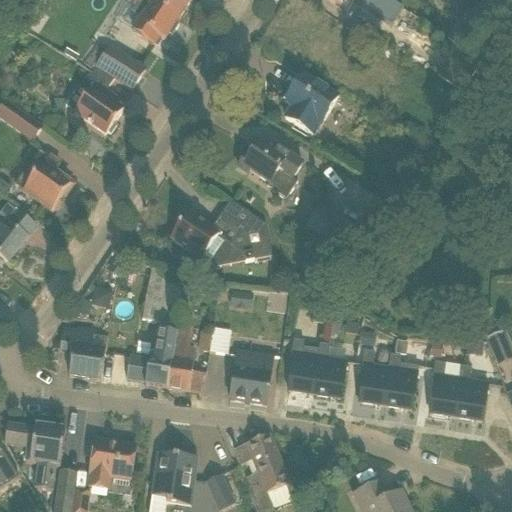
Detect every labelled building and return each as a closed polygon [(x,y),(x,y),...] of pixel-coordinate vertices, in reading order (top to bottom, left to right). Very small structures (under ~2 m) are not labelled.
[(164,43),(178,22),(152,5),(144,0),(133,0),(139,3),(133,12),(143,19),(133,34),(154,48),(159,40),(164,43)] [(178,22),(192,1),(190,0),(155,0),(152,5),(178,22)] [(403,10),(392,3),(388,0),(325,0),(346,14),(354,2),(354,0),(360,0),(376,10),(384,15),(387,10),(399,18),(403,10)] [(494,0),(490,0),(485,9),(502,20),(507,9),(494,0)] [(480,15),(470,30),(459,46),(479,58),(495,35),(493,34),(498,27),(480,15)] [(478,60),(479,58),(459,46),(438,77),(462,94),(483,63),(478,60)] [(111,50),(108,54),(98,48),(85,64),(83,63),(80,67),(91,75),(97,69),(114,81),(132,92),(145,72),(111,50)] [(114,105),(117,101),(106,93),(114,81),(97,69),(91,75),(85,80),(95,86),(74,115),(106,137),(124,112),(114,105)] [(338,99),(303,77),(286,105),(292,109),(285,120),(313,137),(319,126),(321,127),(338,99)] [(0,119),(33,143),(42,130),(5,104),(0,110),(0,119)] [(248,176),(250,173),(269,186),(267,189),(286,201),(297,184),(293,181),(303,167),(273,147),(270,151),(260,145),(250,160),(246,158),(238,170),(248,176)] [(65,181),(63,182),(54,175),(60,166),(39,152),(15,186),(52,213),(63,197),(65,199),(73,187),(65,181)] [(0,195),(5,199),(11,190),(0,182),(0,195)] [(212,230),(188,215),(170,242),(194,257),(186,269),(194,274),(246,264),(272,259),(265,226),(230,203),(212,230)] [(23,211),(20,215),(7,205),(0,213),(0,258),(8,264),(27,240),(27,239),(36,228),(39,223),(23,211)] [(340,253),(356,228),(321,205),(305,230),(340,253)] [(497,244),(510,244),(509,225),(496,226),(497,244)] [(459,240),(449,256),(462,264),(472,248),(459,240)] [(120,253),(107,272),(119,281),(132,262),(120,253)] [(145,386),(145,389),(167,392),(175,337),(177,325),(176,325),(178,314),(184,278),(152,271),(140,334),(153,336),(150,359),(145,386)] [(251,312),(253,295),(232,292),(230,309),(251,312)] [(88,318),(91,307),(82,301),(74,314),(88,318)] [(325,315),(312,313),(311,323),(324,325),(325,315)] [(341,315),(328,313),(326,323),(324,336),(331,338),(337,339),(341,315)] [(497,369),(511,362),(511,354),(499,324),(490,328),(491,331),(484,334),(486,340),(485,341),(497,369)] [(72,355),(69,377),(101,382),(105,354),(92,351),(95,332),(77,329),(76,333),(63,331),(60,352),(72,355)] [(202,334),(199,353),(209,355),(212,335),(202,334)] [(376,336),(362,334),(360,346),(374,348),(376,336)] [(191,339),(175,337),(167,392),(189,395),(190,395),(200,397),(204,377),(193,375),(194,364),(196,351),(189,350),(191,339)] [(294,355),(288,393),(315,397),(323,346),(321,345),(320,352),(303,350),(305,342),(294,340),(292,355),(294,355)] [(483,343),(467,342),(466,356),(483,357),(483,343)] [(408,344),(397,343),(395,356),(406,358),(408,344)] [(431,345),(430,358),(441,359),(443,347),(431,345)] [(315,397),(341,402),(347,364),(329,361),(331,347),(323,346),(315,397)] [(365,367),(359,404),(385,408),(391,371),(388,371),(374,368),(376,354),(365,352),(362,366),(365,367)] [(230,402),(266,408),(274,359),(250,355),(249,365),(236,363),(230,402)] [(391,371),(385,408),(412,413),(419,367),(400,364),(401,358),(394,357),(390,356),(388,371),(391,371)] [(126,383),(145,386),(150,359),(130,357),(126,383)] [(435,378),(430,415),(456,420),(462,382),(459,381),(442,379),(444,365),(435,363),(433,377),(435,378)] [(456,420),(482,424),(488,386),(486,386),(469,383),(471,371),(472,369),(461,368),(459,381),(462,382),(456,420)] [(35,432),(7,428),(5,446),(27,449),(25,464),(38,466),(34,489),(36,492),(51,494),(55,468),(60,469),(65,434),(35,429),(35,432)] [(252,463),(255,469),(258,477),(246,481),(258,511),(275,511),(292,505),(286,489),(290,487),(277,454),(270,437),(235,451),(241,467),(252,463)] [(110,444),(95,442),(89,477),(91,477),(89,489),(109,492),(110,480),(131,483),(136,451),(109,448),(110,444)] [(198,461),(158,455),(150,511),(165,511),(166,505),(188,508),(191,482),(195,483),(198,461)] [(0,492),(11,485),(3,474),(0,468),(0,492)] [(77,476),(59,473),(54,511),(72,511),(75,492),(74,492),(77,476)] [(315,482),(320,485),(325,478),(319,474),(314,481),(315,482)] [(222,478),(206,485),(219,511),(223,511),(235,507),(222,478)] [(380,483),(352,496),(360,511),(410,511),(401,493),(387,499),(380,483)] [(88,511),(91,495),(75,492),(72,511),(88,511)]
